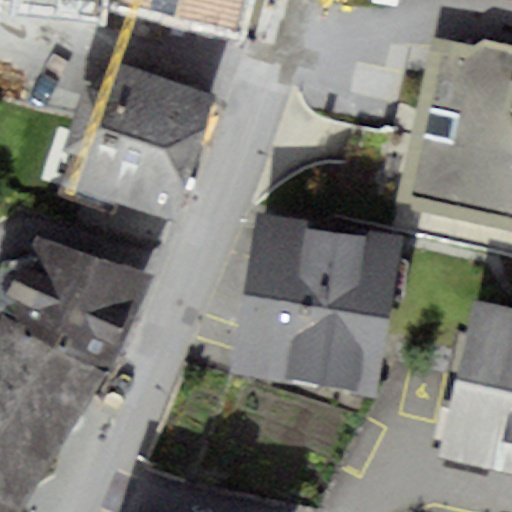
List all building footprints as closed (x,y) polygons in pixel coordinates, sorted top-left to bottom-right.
[(247,0),(115,0),(115,4),(239,34),(247,0)] [(511,39),(432,22),(387,229),(511,255),(511,39)] [(108,100),(89,94),(57,192),(174,230),(215,105),(117,73),(108,100)] [(408,247),(258,219),(230,372),(376,396),(408,247)] [(157,281),(59,251),(46,278),(21,271),(7,302),(13,306),(2,326),(108,378),(157,281)] [(511,312),(474,304),(438,465),(511,480),(511,312)] [(0,511),(29,511),(108,378),(2,326),(0,328),(0,511)]
